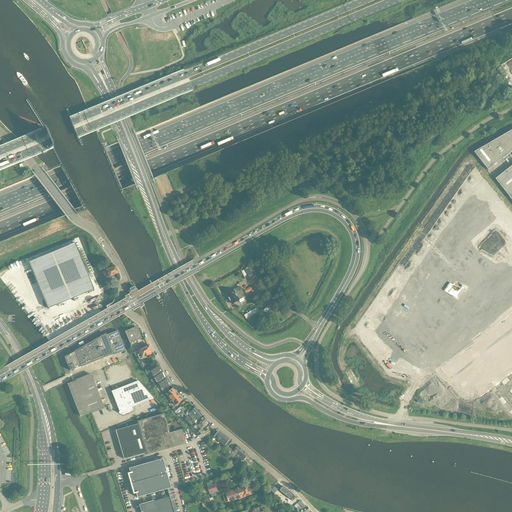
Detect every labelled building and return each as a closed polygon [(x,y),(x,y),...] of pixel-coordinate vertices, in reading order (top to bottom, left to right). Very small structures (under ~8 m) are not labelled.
[(511,142),(505,134),(495,140),(507,155),(511,152),(511,151),(511,149),(511,142)] [(495,140),(484,146),(497,162),(502,158),(503,159),(507,155),(495,140)] [(497,162),(484,146),(474,152),(488,170),(494,166),(493,165),(497,162)] [(353,326),(352,327),(352,329),(353,331),(354,332),(398,388),(400,391),(401,391),(401,392),(402,392),(416,394),(417,394),(417,393),(418,393),(425,387),(426,389),(511,321),(510,320),(511,318),(511,210),(475,164),(474,163),(473,162),(471,162),(470,162),(468,162),(467,163),(465,165),(426,220),(393,268),(353,325),(353,326)] [(511,165),(495,179),(506,193),(511,188),(511,165)] [(31,262),(28,263),(48,309),(95,289),(75,243),(31,262)] [(116,266),(103,272),(105,276),(109,274),(110,278),(114,276),(113,275),(119,273),(116,266)] [(149,282),(154,292),(157,298),(158,299),(159,299),(160,298),(160,297),(151,281),(151,280),(150,280),(149,280),(149,281),(149,282)] [(234,290),(226,295),(229,299),(236,295),(242,291),(240,287),(234,290)] [(236,295),(229,299),(232,304),(239,300),(243,298),(241,295),(244,294),(242,291),(236,295)] [(257,308),(244,315),(247,320),(260,312),(257,308)] [(125,332),(130,343),(142,338),(137,327),(125,332)] [(113,354),(113,355),(126,350),(118,331),(106,336),(113,354)] [(99,360),(113,354),(106,336),(106,334),(65,357),(70,371),(99,360)] [(143,358),(152,353),(150,350),(151,349),(149,345),(140,350),(141,354),(138,355),(140,359),(143,358)] [(155,378),(162,373),(161,374),(159,371),(160,370),(158,366),(151,371),(153,375),(152,375),(154,378),(155,378)] [(159,384),(167,379),(165,380),(163,377),(164,377),(162,373),(155,378),(157,381),(156,381),(158,385),(159,384)] [(80,416),(88,413),(104,407),(91,375),(68,384),(80,416)] [(167,379),(159,384),(161,387),(160,388),(162,391),(169,387),(167,384),(168,383),(167,379)] [(132,407),(154,399),(138,381),(112,391),(120,412),(119,413),(123,415),(134,411),(132,407)] [(169,398),(176,392),(173,388),(166,394),(169,398)] [(176,392),(169,398),(172,401),(179,396),(176,392)] [(179,396),(172,401),(176,405),(182,400),(179,396)] [(179,405),(173,410),(176,413),(178,415),(183,413),(180,410),(182,409),(184,410),(186,409),(184,406),(181,408),(179,405)] [(194,417),(199,412),(195,408),(190,413),(191,414),(189,415),(191,417),(193,416),(194,417)] [(195,418),(193,420),(192,420),(194,422),(197,420),(197,421),(203,416),(199,412),(194,417),(195,418)] [(174,447),(170,433),(168,426),(172,425),(171,421),(167,423),(164,414),(137,421),(138,424),(147,453),(147,455),(174,447)] [(208,421),(204,417),(193,427),(195,429),(197,427),(197,426),(201,429),(208,421)] [(135,456),(147,453),(138,424),(127,427),(135,456)] [(135,456),(127,427),(116,430),(124,459),(135,456)] [(170,433),(174,447),(185,444),(181,430),(175,432),(170,433)] [(214,437),(225,446),(230,440),(219,431),(214,437)] [(233,458),(234,456),(240,461),(242,459),(244,460),(248,454),(238,446),(233,451),(229,447),(228,446),(224,451),(233,458)] [(131,483),(167,473),(163,459),(129,468),(130,473),(128,473),(131,483)] [(167,473),(131,483),(134,494),(136,493),(137,498),(172,488),(167,473)] [(211,482),(206,483),(207,487),(210,494),(211,497),(216,496),(215,492),(217,491),(215,484),(212,484),(211,482)] [(228,492),(225,493),(228,502),(243,497),(244,497),(246,497),(246,496),(251,494),(248,486),(240,488),(228,492)] [(270,488),(269,489),(274,495),(274,494),(278,490),(273,486),(270,488)] [(282,486),(278,490),(290,500),(290,499),(294,496),(282,486)] [(172,511),(169,497),(154,501),(141,504),(143,511),(142,511),(172,511)] [(211,505),(215,503),(213,498),(209,499),(201,501),(203,507),(211,505)] [(300,501),(297,503),(295,506),(298,510),(297,510),(298,511),(308,511),(310,511),(307,506),(306,507),(304,505),(300,501)]
